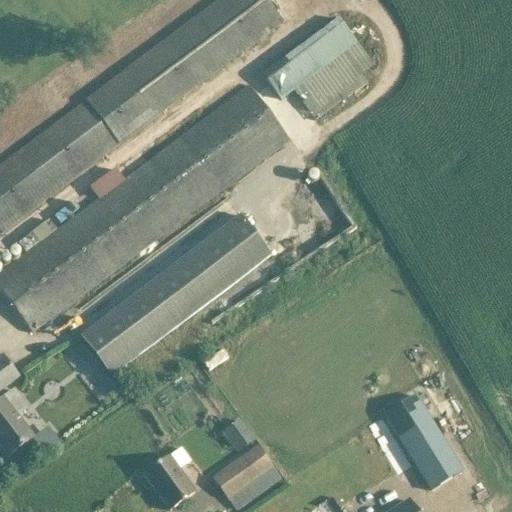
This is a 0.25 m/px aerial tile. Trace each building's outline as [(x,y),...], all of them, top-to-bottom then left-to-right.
[(0,232),(117,143),(278,20),(262,0),(221,0),(86,103),(84,100),(0,164),(0,232)] [(341,27),(267,83),(281,101),(286,98),(292,93),(311,117),(311,116),(361,78),(373,68),(341,27)] [(25,255),(0,274),(0,289),(34,333),(39,329),(58,315),(287,141),(246,88),(122,181),(114,171),(90,190),(98,200),(56,232),(48,222),(18,246),(25,255)] [(270,258),(238,218),(80,338),(112,378),(270,258)] [(0,391),(18,378),(16,376),(2,357),(0,358),(0,391)] [(14,392),(0,403),(0,446),(8,457),(32,439),(16,418),(27,409),(14,392)] [(415,397),(384,416),(431,492),(462,473),(415,397)] [(239,422),(222,435),(237,454),(254,442),(239,422)] [(309,507),(397,455),(381,428),(293,479),(309,507)] [(227,499),(271,466),(257,447),(213,480),(227,499)] [(182,450),(160,465),(144,476),(169,511),(194,494),(178,471),(190,462),(182,450)] [(413,511),(408,502),(392,511),(413,511)]
